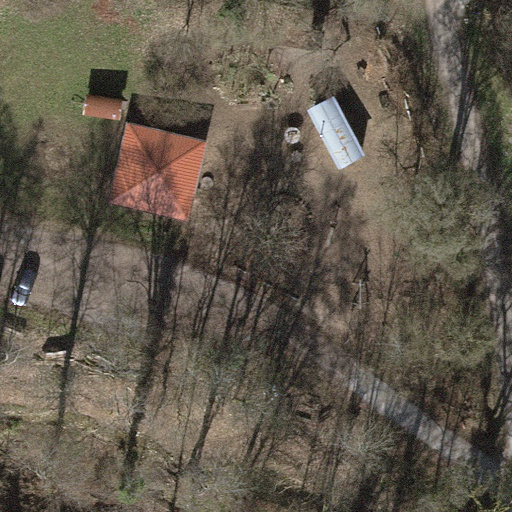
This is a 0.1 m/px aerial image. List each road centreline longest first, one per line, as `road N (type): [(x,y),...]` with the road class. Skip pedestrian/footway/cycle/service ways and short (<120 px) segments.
road 1 (track): [(0,242),(135,263),(233,294),(321,347),(511,486)]
road 2 (residential): [(511,395),(467,138)]
road 3 (track): [(449,0),(467,138)]
